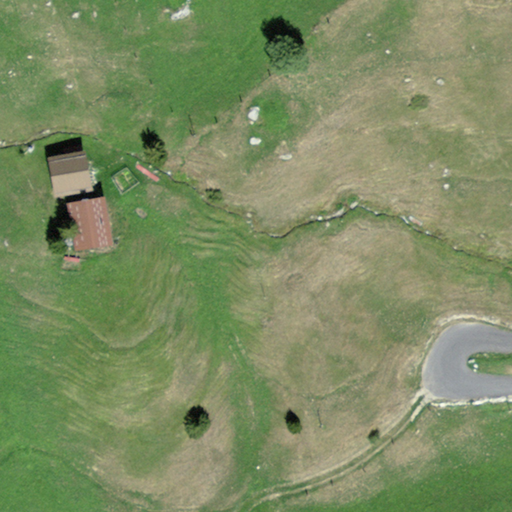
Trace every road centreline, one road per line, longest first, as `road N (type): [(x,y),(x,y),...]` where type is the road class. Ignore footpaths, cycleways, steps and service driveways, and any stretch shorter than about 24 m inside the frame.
road 1 (track): [(451,375),(383,444),(255,511)]
road 2 (unclassified): [(511,384),(459,380),(448,367),(462,341),(511,341)]
